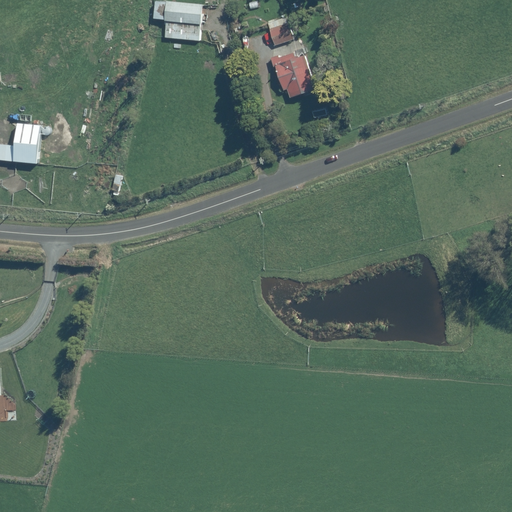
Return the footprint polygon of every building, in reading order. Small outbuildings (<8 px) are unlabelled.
[(202,41),(205,3),(170,1),(168,38),(202,41)] [(268,24),(275,46),(297,40),(290,18),(268,24)] [(319,90),(307,55),(275,67),(285,94),(289,93),(292,100),(319,90)] [(324,103),(305,110),(308,118),(327,112),(324,103)] [(8,142),(0,141),(0,159),(7,160),(8,142)]
